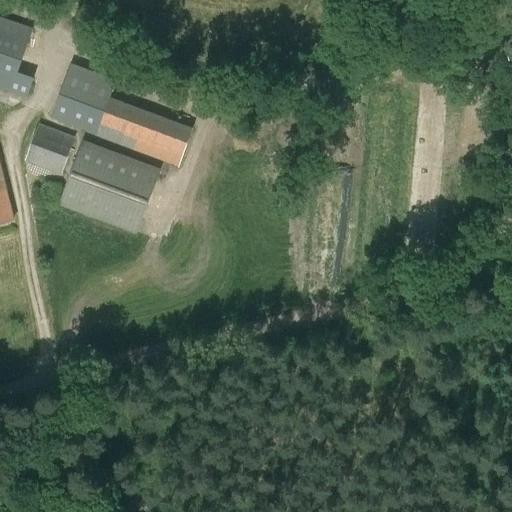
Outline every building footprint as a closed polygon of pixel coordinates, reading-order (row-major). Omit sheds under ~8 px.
[(20,70),(34,27),(0,15),(0,87),(28,97),(35,75),(20,70)] [(111,96),(117,79),(72,62),(51,117),(180,166),(194,127),(111,96)] [(25,160),(62,174),(77,136),(40,122),(25,160)] [(84,140),(61,203),(137,231),(160,168),(84,140)] [(0,222),(14,219),(0,163),(0,222)]
